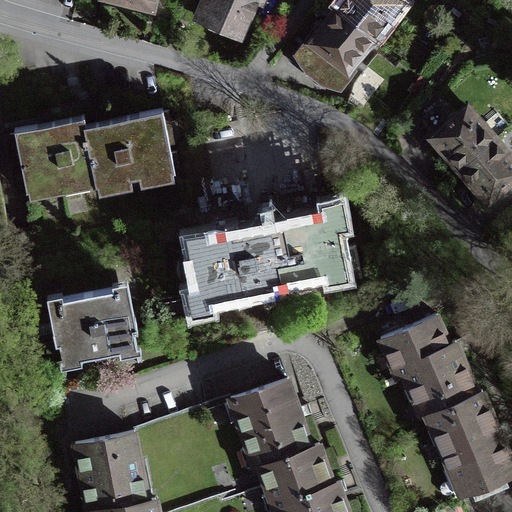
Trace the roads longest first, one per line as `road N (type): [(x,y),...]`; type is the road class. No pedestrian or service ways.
road 1 (residential): [(241,82),(363,138),(511,283)]
road 2 (residential): [(0,10),(241,82)]
